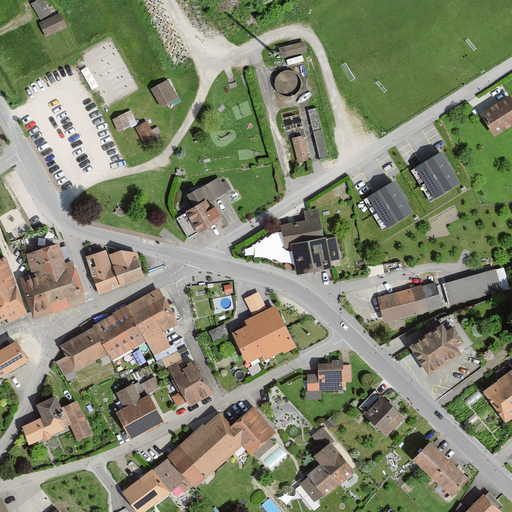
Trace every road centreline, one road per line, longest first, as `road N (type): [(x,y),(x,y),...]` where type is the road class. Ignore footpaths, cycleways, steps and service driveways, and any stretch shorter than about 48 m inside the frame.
road 1 (residential): [(197,259),(511,60)]
road 2 (residential): [(0,450),(53,329),(174,273)]
road 3 (residential): [(0,484),(94,460),(222,402)]
road 4 (residential): [(511,489),(351,335)]
road 5 (residential): [(197,259),(72,226),(21,149)]
road 6 (residential): [(351,335),(285,283),(197,259)]
road 7 (residential): [(222,402),(351,335)]
road 8 (residential): [(174,273),(222,402)]
